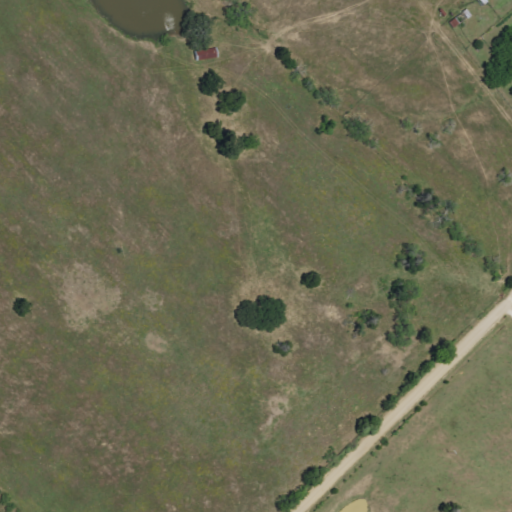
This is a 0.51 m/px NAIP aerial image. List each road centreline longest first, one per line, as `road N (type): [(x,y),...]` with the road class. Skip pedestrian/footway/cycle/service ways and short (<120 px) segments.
road 1 (residential): [(287,511),(511,293)]
road 2 (residential): [(166,511),(16,308)]
